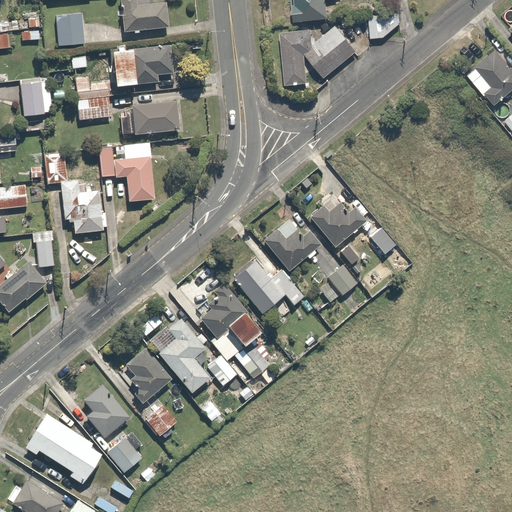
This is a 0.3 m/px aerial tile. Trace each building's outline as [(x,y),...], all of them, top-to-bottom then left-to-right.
[(116,0),(120,30),(170,27),(166,3),(136,6),(136,0),(116,0)] [(333,0),(290,0),(293,23),(332,16),(328,1),(333,0)] [(85,45),(83,12),(55,14),(57,47),(85,45)] [(404,22),(397,13),(385,23),(371,23),(371,38),(386,38),(404,22)] [(0,20),(0,30),(19,30),(18,20),(0,20)] [(511,28),(500,37),(511,53),(511,28)] [(314,51),(312,30),(280,34),(287,82),(310,81),(305,52),(314,51)] [(22,32),(22,40),(41,40),(41,31),(22,32)] [(12,34),(0,35),(0,49),(13,49),(12,34)] [(174,76),(171,46),(131,50),(136,85),(160,85),(159,77),(174,76)] [(96,84),(94,55),(74,56),(79,121),(112,118),(109,83),(96,84)] [(510,89),(490,59),(459,80),(480,110),(510,89)] [(23,117),(46,116),(46,113),(53,113),(52,94),(46,94),(45,77),(21,79),(23,117)] [(179,132),(175,98),(131,106),(133,135),(179,132)] [(7,150),(18,150),(18,137),(0,137),(0,160),(7,160),(7,150)] [(114,177),(113,148),(100,148),(101,177),(114,177)] [(154,199),(152,157),(114,159),(117,177),(126,177),(129,200),(154,199)] [(43,166),(31,167),(32,178),(43,177),(43,166)] [(99,178),(62,181),(64,223),(74,222),(75,236),(105,233),(99,178)] [(27,184),(0,185),(0,209),(29,208),(27,184)] [(324,205),(311,215),(335,248),(367,221),(356,207),(347,212),(340,201),(329,212),(324,205)] [(291,219),(264,240),(289,271),(321,245),(309,229),(303,235),(291,219)] [(392,242),(380,226),(367,235),(379,252),(392,242)] [(55,266),(53,239),(36,241),(38,268),(55,266)] [(0,255),(0,272),(8,266),(0,255)] [(49,286),(27,258),(0,281),(0,306),(7,316),(49,286)] [(256,258),(234,277),(261,314),(285,295),(256,258)] [(82,259),(70,259),(71,282),(83,281),(82,259)] [(325,279),(326,280),(317,288),(327,298),(336,290),(340,295),(356,279),(341,264),(325,279)] [(247,314),(225,284),(213,290),(217,295),(206,302),(212,309),(200,317),(219,339),(247,314)] [(206,349),(182,318),(164,329),(170,335),(154,349),(191,395),(211,377),(195,358),(206,349)] [(229,352),(248,377),(256,370),(265,381),(275,374),(247,338),(229,352)] [(172,380),(146,348),(126,364),(135,375),(130,377),(141,389),(133,393),(143,404),(172,380)] [(234,372),(218,353),(203,366),(219,384),(234,372)] [(131,417),(103,382),(82,396),(92,410),(85,415),(104,437),(131,417)] [(176,419),(159,400),(141,415),(157,435),(176,419)] [(93,442),(48,413),(25,444),(37,454),(41,450),(73,472),(70,475),(82,483),(102,452),(90,447),(93,442)] [(140,449),(122,431),(103,450),(121,468),(140,449)] [(132,488),(113,474),(107,482),(126,497),(132,488)] [(57,511),(63,500),(26,477),(12,501),(27,511),(57,511)] [(113,505),(95,495),(92,501),(110,511),(113,505)] [(93,511),(95,510),(73,496),(62,511),(93,511)]
